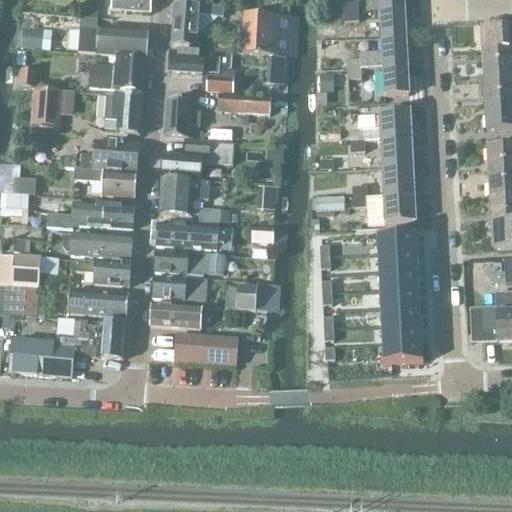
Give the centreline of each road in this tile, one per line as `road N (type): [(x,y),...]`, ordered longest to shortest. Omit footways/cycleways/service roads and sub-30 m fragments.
road 1 (residential): [(446,8),(434,27),(454,382),(511,380)]
road 2 (residential): [(132,399),(163,0)]
road 3 (residential): [(4,394),(132,399)]
